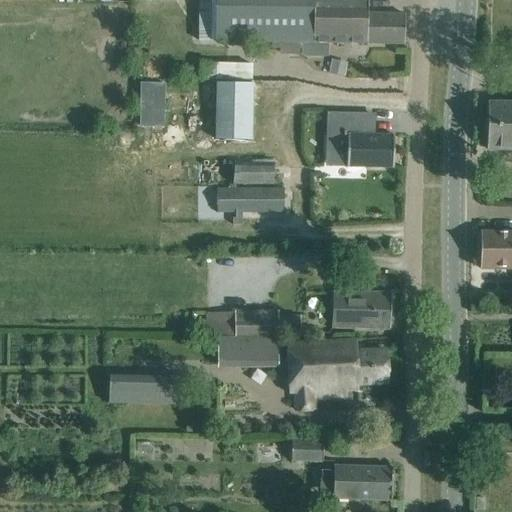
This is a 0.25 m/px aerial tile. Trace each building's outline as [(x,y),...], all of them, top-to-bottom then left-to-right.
[(199,0),(199,40),(316,43),(315,0),(199,0)] [(368,14),(367,0),(315,0),(316,43),(404,45),(405,15),(368,14)] [(332,65),(330,75),(344,78),(347,68),(332,65)] [(218,70),(216,101),(253,103),(254,72),(218,70)] [(140,84),(140,128),(165,128),(165,84),(140,84)] [(511,102),(488,102),(487,149),(511,149),(511,102)] [(394,168),(394,135),(365,135),(365,115),(328,114),(328,136),(348,137),(347,167),(394,168)] [(235,184),(273,184),(273,166),(235,166),(235,184)] [(220,191),(220,213),(284,213),(285,191),(220,191)] [(511,231),(500,232),(480,231),(480,269),(511,269),(511,231)] [(334,327),(370,329),(390,329),(392,294),(335,292),(334,327)] [(206,313),(206,335),(300,334),(300,321),(278,321),(278,310),(235,310),(235,313),(206,313)] [(277,337),(218,338),(218,358),(242,358),(242,367),(277,367),(277,337)] [(356,341),(286,343),(287,367),(288,394),(295,393),(295,411),(315,410),(314,400),(347,398),(346,390),(358,389),(357,384),(387,383),(386,351),(356,353),(356,341)] [(110,404),(176,405),(176,382),(110,380),(110,404)] [(291,444),(290,461),(321,462),(322,445),(291,444)] [(334,499),(372,500),(392,501),(392,469),(335,467),(334,499)]
